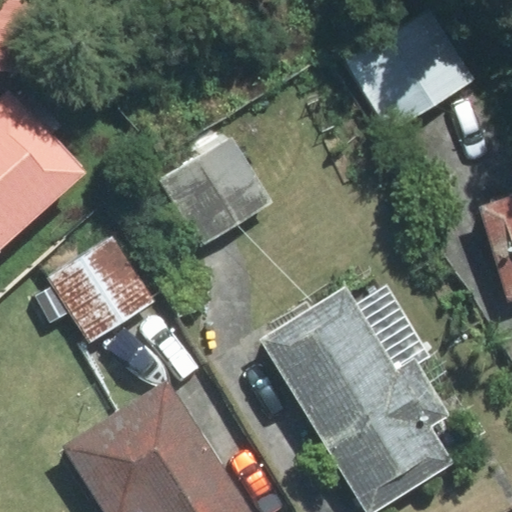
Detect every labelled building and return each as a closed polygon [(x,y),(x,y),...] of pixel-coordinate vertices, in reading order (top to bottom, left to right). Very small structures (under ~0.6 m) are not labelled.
[(0,0),(0,74),(33,77),(39,3),(0,0)] [(391,137),(468,83),(420,14),(343,68),(391,137)] [(0,246),(75,173),(0,96),(0,246)] [(158,194),(192,249),(266,204),(231,149),(158,194)] [(511,197),(485,206),(511,292),(511,197)] [(86,349),(156,306),(108,230),(38,273),(86,349)] [(421,363),(360,266),(244,340),(354,511),(379,511),(447,469),(423,431),(441,420),(410,371),(421,363)] [(241,511),(164,381),(53,447),(91,511),(241,511)]
